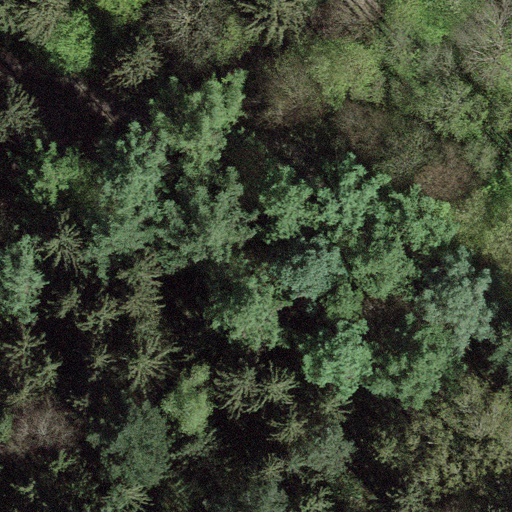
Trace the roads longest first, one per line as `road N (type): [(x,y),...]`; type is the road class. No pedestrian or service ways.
road 1 (track): [(511,315),(316,174),(0,64)]
road 2 (track): [(402,0),(0,182)]
